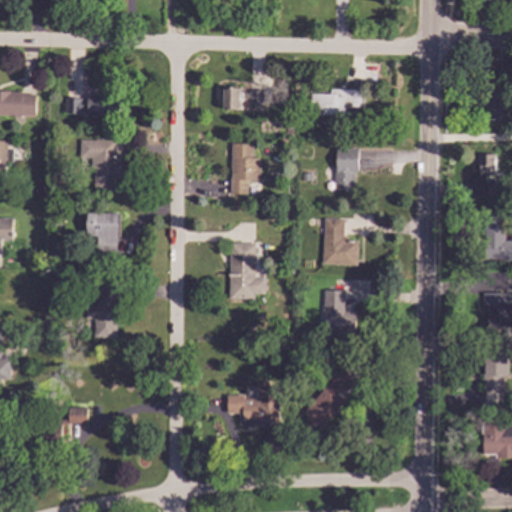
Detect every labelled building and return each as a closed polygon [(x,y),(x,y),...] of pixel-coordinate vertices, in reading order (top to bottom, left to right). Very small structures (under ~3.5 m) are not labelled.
[(221,109),(240,110),(240,104),(261,104),(261,91),(239,91),(239,88),(221,88),(221,109)] [(344,115),(344,107),(360,107),(360,89),(328,90),(328,94),(309,94),(310,115),(344,115)] [(504,104),(511,104),(511,125),(502,125),(502,120),(483,120),(483,99),(485,99),(485,89),(504,89),(504,104)] [(0,115),(34,117),(34,93),(0,92),(0,115)] [(64,114),(108,115),(109,96),(86,95),(86,99),(64,98),(64,114)] [(113,140),(75,139),(74,161),(97,161),(96,192),(120,192),(121,155),(113,155),(113,140)] [(258,181),(258,158),(251,158),(251,144),(230,144),(229,194),(245,194),(246,180),(258,181)] [(357,173),(356,148),(333,148),(334,191),(353,191),(352,173),(357,173)] [(493,175),(477,176),(476,156),(493,155),(493,175)] [(501,197),(486,197),(486,183),(501,182),(501,197)] [(85,239),(93,239),(92,250),(117,251),(117,214),(85,213),(85,239)] [(503,241),(509,241),(509,235),(511,235),(511,262),(501,262),(501,260),(483,260),(482,214),(503,214),(503,241)] [(0,240),(10,240),(11,219),(0,218),(0,240)] [(357,239),(341,239),(342,219),(322,218),(320,264),(356,265),(357,239)] [(228,299),(253,299),(253,294),(264,295),(264,279),(253,279),(254,243),(228,243),(228,299)] [(93,338),(116,339),(117,284),(95,284),(95,306),(85,306),(85,319),(94,319),(93,338)] [(354,312),(343,312),(343,291),(321,291),(321,334),(354,334),(354,312)] [(509,316),(507,316),(507,330),(486,330),(486,317),(482,317),(481,294),(508,294),(509,316)] [(506,347),(510,347),(510,355),(506,355),(506,376),(501,376),(501,391),(481,391),(481,341),(506,341),(506,347)] [(10,359),(0,359),(0,380),(10,380),(10,359)] [(299,412),(316,429),(359,385),(342,369),(299,412)] [(225,397),(225,413),(238,413),(238,427),(277,426),(277,383),(255,383),(255,397),(225,397)] [(86,407),(67,408),(68,424),(87,423),(86,407)] [(511,459),(494,459),(494,456),(481,456),(481,435),(480,435),(480,426),(511,426),(511,459)]
